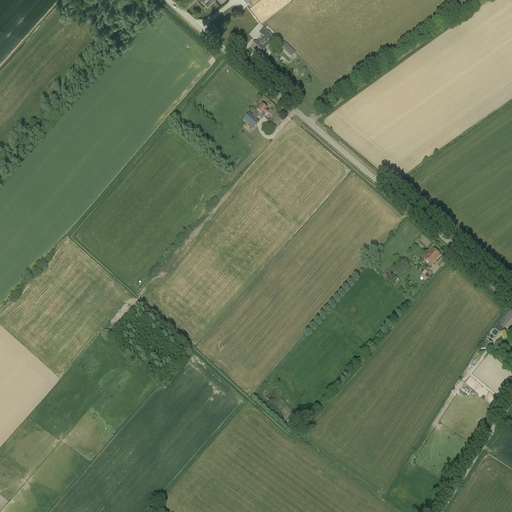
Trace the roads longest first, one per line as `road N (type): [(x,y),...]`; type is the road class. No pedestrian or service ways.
road 1 (unclassified): [(511,296),(167,0)]
road 2 (unknown): [(308,121),(466,0)]
road 3 (unclassified): [(439,511),(511,399)]
